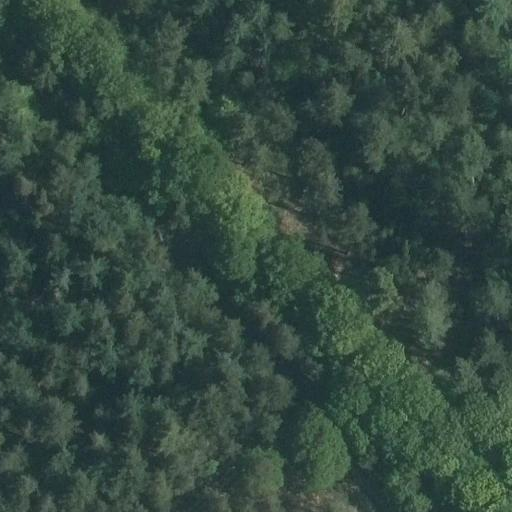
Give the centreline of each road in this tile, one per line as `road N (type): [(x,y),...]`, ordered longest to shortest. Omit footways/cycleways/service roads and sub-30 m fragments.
road 1 (track): [(0,63),(280,375),(389,511)]
road 2 (track): [(331,383),(191,511)]
